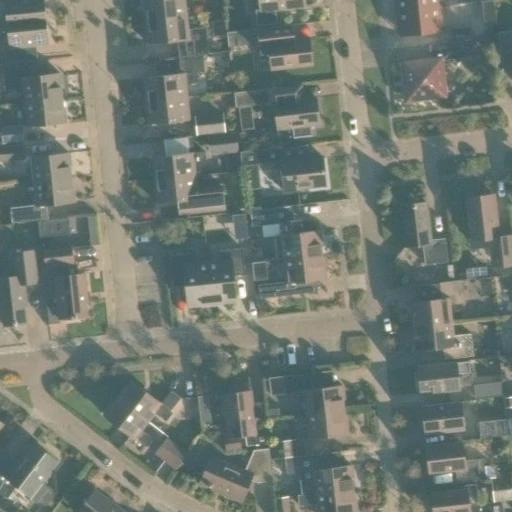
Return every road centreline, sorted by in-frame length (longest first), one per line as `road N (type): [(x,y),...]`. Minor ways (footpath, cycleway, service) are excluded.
road 1 (residential): [(130,351),(98,0)]
road 2 (residential): [(130,351),(379,318)]
road 3 (residential): [(186,511),(142,489),(50,409),(37,360)]
road 4 (residential): [(394,511),(379,318)]
road 5 (residential): [(379,318),(360,155)]
road 6 (residential): [(360,155),(345,0)]
road 7 (residential): [(360,155),(511,141)]
